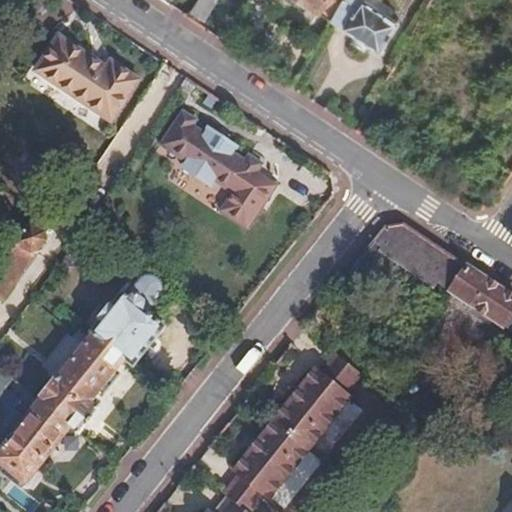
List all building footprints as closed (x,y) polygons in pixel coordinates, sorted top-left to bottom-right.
[(201,0),(193,14),(208,22),(220,0),(201,0)] [(299,0),(330,20),(342,0),(299,0)] [(342,0),(330,20),(377,53),(398,24),(364,1),(364,0),(342,0)] [(110,123),(115,117),(101,107),(125,74),(109,63),(105,69),(58,37),(35,71),(110,123)] [(101,107),(115,117),(138,84),(125,74),(101,107)] [(182,110),(159,143),(185,160),(182,166),(211,185),(214,180),(239,195),(258,166),(261,163),(249,155),(245,159),(234,151),(236,147),(208,128),(205,132),(193,124),(196,119),(182,110)] [(258,166),(239,195),(226,214),(251,231),(284,184),(258,166)] [(20,242),(16,240),(0,262),(0,272),(13,280),(32,252),(37,252),(50,233),(34,222),(20,242)] [(363,252),(373,259),(426,295),(438,280),(471,303),(499,322),(502,324),(504,322),(511,327),(511,297),(465,266),(403,224),(382,228),(363,252)] [(37,403),(67,426),(78,434),(98,409),(90,403),(124,362),(132,368),(164,328),(143,311),(155,298),(158,292),(158,288),(156,284),(151,279),(146,276),(142,275),(135,279),(123,293),(120,294),(110,307),(107,306),(97,319),(99,321),(90,332),(93,334),(55,382),(53,381),(41,396),(42,397),(37,403)] [(499,322),(471,303),(468,308),(495,326),(499,322)] [(223,494),(229,499),(245,511),(249,511),(264,494),(269,499),(309,448),(350,397),(345,393),(360,373),(335,354),(320,373),(315,369),(274,420),(234,471),(239,475),(223,494)] [(399,359),(393,366),(406,377),(410,372),(405,368),(406,365),(399,359)] [(4,390),(0,395),(0,442),(4,446),(4,448),(34,468),(67,426),(37,403),(25,418),(12,407),(18,401),(4,390)] [(245,511),(229,499),(218,511),(245,511)]
